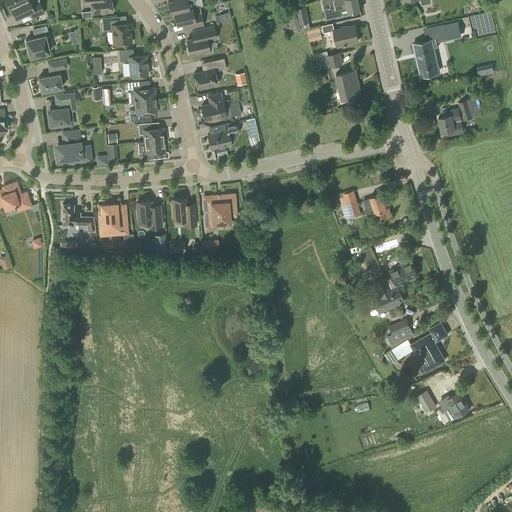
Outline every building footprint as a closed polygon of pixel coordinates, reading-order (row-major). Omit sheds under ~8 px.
[(29,0),(24,0),(9,7),(11,7),(16,17),(29,11),(32,18),(44,12),(39,1),(31,4),(29,0)] [(91,17),(91,12),(112,10),(110,0),(82,0),(83,3),(90,3),(91,10),(82,11),(82,17),(91,17)] [(173,13),(173,12),(196,7),(194,2),(195,2),(194,0),(171,0),(167,1),(170,14),(173,13)] [(336,10),(338,16),(349,14),(349,12),(360,10),(359,8),(360,8),(359,3),(358,3),(357,0),(333,0),(334,1),(323,4),(325,13),(336,10)] [(173,12),(173,13),(176,25),(182,23),(183,29),(204,25),(199,6),(196,7),(173,12)] [(305,6),(296,8),(300,24),(301,24),(308,22),(309,22),(305,6)] [(294,11),(285,14),(289,26),(286,27),(289,35),(301,30),(299,25),(294,11)] [(126,23),(125,15),(102,18),(103,30),(112,30),(113,44),(130,42),(129,22),(126,23)] [(441,27),(435,28),(438,38),(453,35),(452,33),(459,31),(457,22),(441,26),(441,27)] [(334,30),(332,23),(322,25),(323,33),(334,30),(337,46),(346,44),(346,43),(358,41),(355,25),(334,30)] [(189,54),(209,50),(207,41),(217,39),(214,24),(190,30),(192,39),(186,40),(189,54)] [(30,57),(49,52),(45,35),(48,34),(45,25),(33,28),(35,37),(25,39),(30,57)] [(77,30),(71,31),(73,43),(80,42),(77,30)] [(435,38),(413,43),(420,75),(429,73),(428,65),(437,63),(433,48),(437,47),(435,38)] [(133,55),(132,48),(118,49),(119,61),(128,60),(130,76),(147,74),(145,54),(133,55)] [(321,68),(328,66),(342,63),(339,53),(318,57),(321,68)] [(205,87),(210,86),(210,85),(217,83),(214,71),(226,68),(224,57),(201,63),(203,71),(193,73),(196,88),(204,86),(205,87)] [(59,73),(58,68),(67,66),(65,58),(47,61),(49,70),(50,70),(51,74),(38,77),(41,91),(62,86),(59,73)] [(342,99),(360,94),(355,70),(336,74),(342,99)] [(236,73),(238,84),(247,83),(245,72),(236,73)] [(136,102),(153,100),(153,96),(155,94),(155,91),(152,90),(152,89),(139,90),(139,81),(127,82),(128,95),(136,94),(136,102)] [(92,87),(93,95),(100,94),(99,86),(92,87)] [(223,100),(221,91),(206,94),(208,104),(200,106),(203,119),(225,114),(225,117),(232,115),(229,99),(223,100)] [(60,123),(68,122),(67,110),(75,109),(72,93),(55,95),(57,108),(47,109),(49,123),(51,123),(51,126),(60,125),(60,123)] [(480,115),(474,97),(458,102),(461,111),(459,112),(458,108),(443,112),(444,116),(438,117),(442,132),(445,131),(446,135),(463,131),(461,120),(463,119),(463,120),(480,115)] [(153,100),(136,102),(137,109),(129,109),(130,121),(142,120),(141,112),(154,111),(156,109),(156,106),(153,104),(153,100)] [(250,137),(258,135),(254,117),(246,119),(250,137)] [(224,123),(226,130),(207,135),(210,148),(215,147),(216,152),(226,150),(225,145),(231,143),(233,142),(238,135),(237,132),(239,132),(237,120),(224,123)] [(148,122),(138,123),(139,134),(143,133),(144,141),(164,139),(162,127),(149,128),(148,122)] [(80,147),(78,130),(63,132),(64,143),(57,144),(58,149),(55,150),(56,159),(63,158),(64,162),(90,159),(88,145),(80,147)] [(118,132),(109,133),(110,143),(119,142),(118,132)] [(144,141),(138,142),(140,159),(149,159),(159,158),(159,152),(165,151),(164,139),(144,141)] [(108,153),(117,153),(116,144),(107,144),(108,153)] [(96,165),(108,164),(107,154),(95,155),(96,165)] [(15,184),(14,182),(7,185),(8,187),(0,189),(0,204),(8,202),(10,206),(14,204),(16,210),(30,205),(26,192),(20,194),(16,184),(15,184)] [(346,218),(361,213),(354,190),(343,193),(344,196),(339,197),(346,218)] [(367,212),(371,214),(378,212),(380,218),(391,215),(386,200),(383,200),(381,193),(370,196),(370,197),(363,200),(367,212)] [(225,222),(224,219),(229,219),(228,212),(234,211),(235,209),(235,207),(235,206),(234,204),(234,202),(233,200),(231,198),(230,197),(228,196),(226,195),(224,195),(221,195),(210,196),(211,205),(204,206),(206,229),(214,228),(213,221),(217,221),(217,223),(225,222)] [(185,197),(172,199),(173,220),(183,219),(183,225),(196,224),(194,202),(186,202),(185,197)] [(152,210),(151,200),(136,201),(138,222),(149,221),(149,226),(161,225),(160,209),(152,210)] [(95,230),(93,216),(81,216),(81,215),(80,215),(80,211),(73,210),(73,203),(62,203),(62,225),(73,225),(73,224),(86,224),(87,231),(95,230)] [(115,205),(115,203),(101,204),(102,214),(99,214),(100,222),(102,222),(103,228),(117,227),(117,232),(126,232),(125,217),(124,217),(123,205),(115,205)] [(124,246),(133,245),(132,233),(123,234),(124,246)] [(154,235),(155,251),(166,250),(165,234),(154,235)] [(41,237),(33,240),(35,248),(43,245),(41,237)] [(202,250),(219,248),(218,239),(201,240),(202,250)] [(132,251),(141,251),(141,242),(134,243),(134,246),(132,246),(132,251)] [(170,252),(185,251),(184,242),(169,243),(170,252)] [(1,259),(4,269),(11,266),(8,257),(1,259)] [(388,291),(398,286),(397,284),(418,275),(411,260),(389,270),(394,281),(388,283),(386,278),(372,284),(374,290),(372,290),(374,294),(379,292),(387,288),(388,291)] [(379,292),(374,294),(371,295),(379,313),(399,304),(398,302),(404,299),(398,286),(388,291),(387,288),(379,292)] [(397,343),(413,333),(406,318),(389,325),(397,343)] [(447,334),(440,321),(429,328),(431,332),(430,333),(429,333),(411,343),(408,338),(384,351),(390,362),(413,349),(425,370),(445,359),(434,341),(436,340),(447,334)] [(426,412),(436,406),(427,390),(416,396),(426,412)] [(450,420),(456,417),(469,409),(463,398),(464,397),(460,390),(444,400),(448,406),(443,409),(450,420)]
